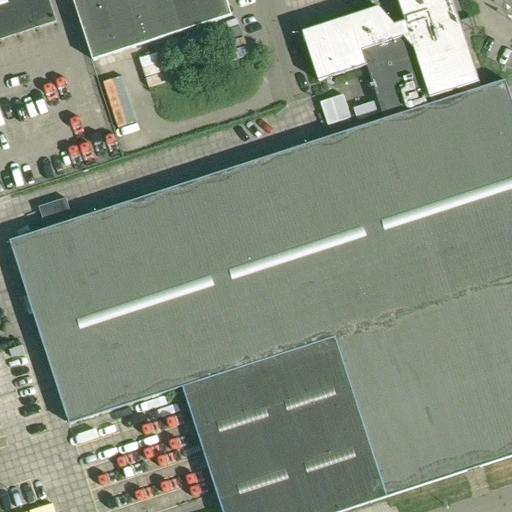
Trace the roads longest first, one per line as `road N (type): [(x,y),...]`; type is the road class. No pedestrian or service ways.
road 1 (residential): [(130,63),(153,133),(262,100),(291,74),(267,0)]
road 2 (unknown): [(74,45),(43,131),(0,156)]
